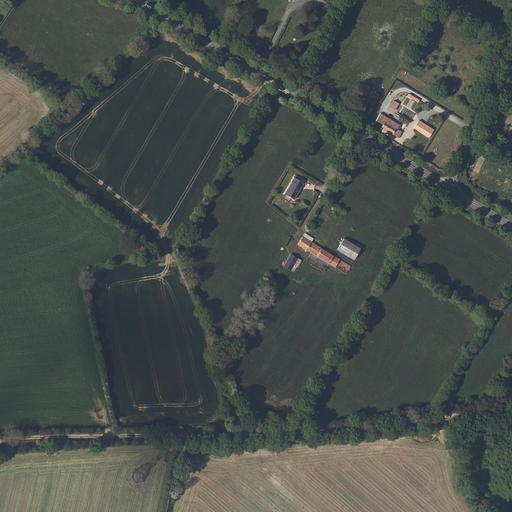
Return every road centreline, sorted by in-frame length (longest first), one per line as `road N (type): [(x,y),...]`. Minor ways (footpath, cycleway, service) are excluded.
road 1 (secondary): [(131,0),(446,189)]
road 2 (track): [(181,431),(377,425),(511,407)]
road 3 (track): [(358,135),(261,293)]
road 4 (track): [(0,439),(181,431)]
road 5 (unclassified): [(446,189),(511,27)]
